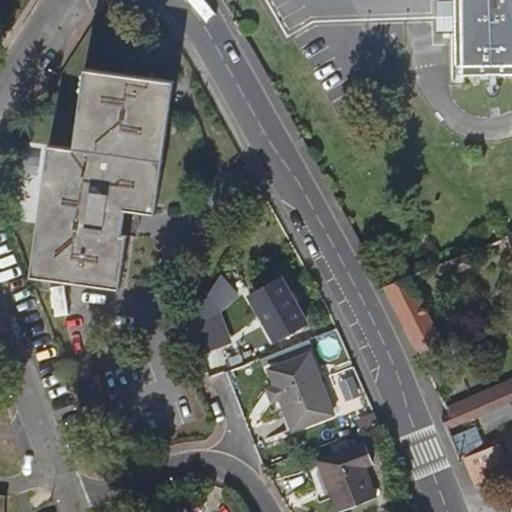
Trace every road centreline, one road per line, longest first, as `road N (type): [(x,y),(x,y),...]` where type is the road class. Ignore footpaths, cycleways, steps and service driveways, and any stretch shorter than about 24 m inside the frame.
road 1 (residential): [(181,0),(260,124),(357,308),(446,511)]
road 2 (residential): [(72,506),(203,459),(235,470),(261,511)]
road 3 (residential): [(72,506),(0,327)]
